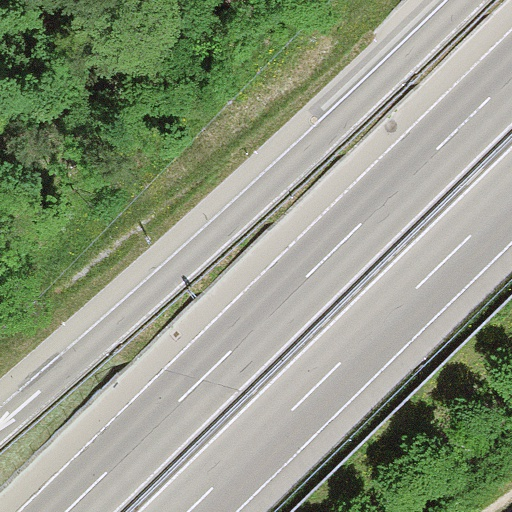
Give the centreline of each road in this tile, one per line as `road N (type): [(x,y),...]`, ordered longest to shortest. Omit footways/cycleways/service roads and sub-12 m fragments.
road 1 (motorway): [(467,0),(0,430)]
road 2 (motorway): [(511,76),(66,511)]
road 3 (motorway): [(187,511),(511,196)]
